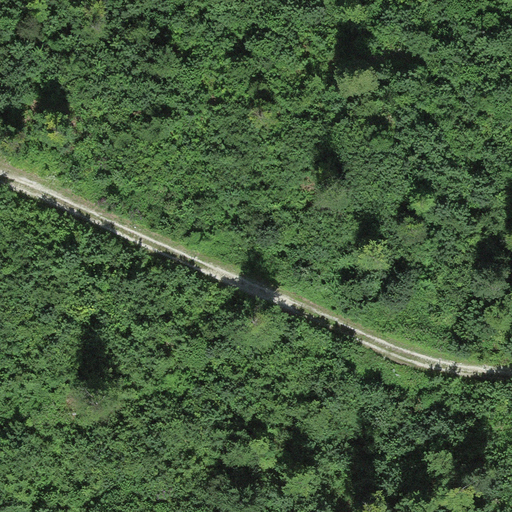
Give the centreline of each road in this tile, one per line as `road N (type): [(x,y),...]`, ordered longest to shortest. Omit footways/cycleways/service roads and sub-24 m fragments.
road 1 (track): [(511,374),(389,347),(0,174)]
road 2 (track): [(0,421),(115,414),(181,386),(284,367),(383,369),(410,352)]
